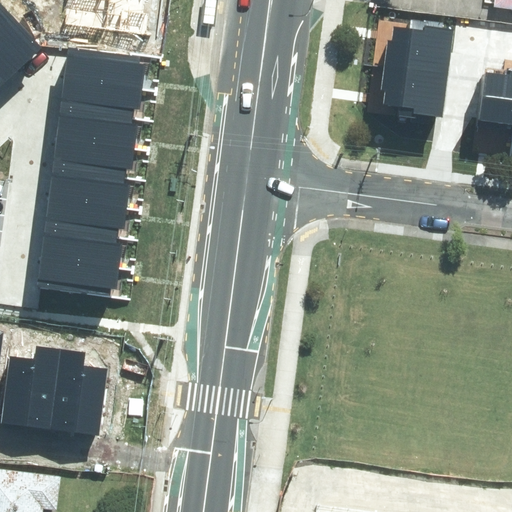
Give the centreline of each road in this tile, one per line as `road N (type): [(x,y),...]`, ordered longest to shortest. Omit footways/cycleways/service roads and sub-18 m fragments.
road 1 (secondary): [(247,179),(203,511)]
road 2 (residential): [(247,179),(511,215)]
road 3 (secondary): [(270,0),(247,179)]
